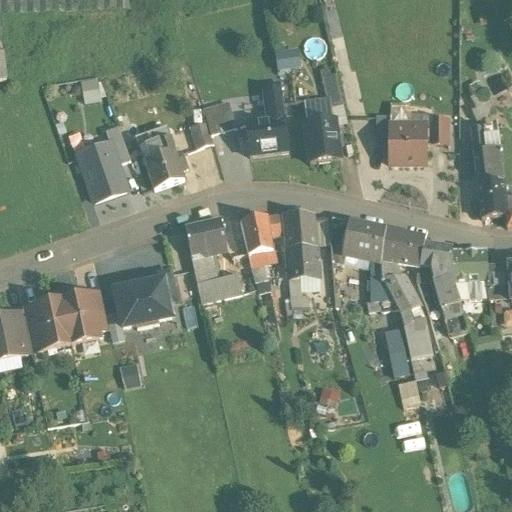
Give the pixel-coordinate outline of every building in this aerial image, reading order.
[(127,0),(0,0),(0,55),(2,56),(1,17),(128,13),(127,0)] [(277,53),(278,70),(300,68),(299,51),(277,53)] [(36,52),(2,56),(4,70),(37,66),(36,52)] [(343,109),(336,78),(322,81),(329,112),(343,109)] [(82,83),(85,105),(104,103),(102,80),(82,83)] [(278,86),(268,87),(269,94),(279,93),(278,86)] [(269,94),(264,95),(268,124),(283,122),(279,93),(269,94)] [(477,119),(493,115),(490,104),(474,109),(477,119)] [(228,106),(204,113),(207,125),(211,138),(235,131),(228,106)] [(268,124),(245,128),(250,161),(287,154),(283,122),(268,124)] [(333,122),(304,125),(310,166),(339,163),(333,122)] [(448,148),(448,122),(432,123),(432,133),(432,148),(448,148)] [(207,125),(191,130),(197,151),(213,147),(211,138),(207,125)] [(424,133),(409,133),(409,128),(391,129),(391,169),(425,168),(424,148),(424,133)] [(496,129),(470,132),(477,187),(503,183),(496,129)] [(166,130),(136,140),(155,194),(185,183),(182,175),(188,173),(183,158),(178,160),(166,130)] [(111,148),(118,168),(129,164),(117,132),(106,136),(111,148)] [(432,133),(424,133),(424,148),(432,148),(432,133)] [(96,206),(127,196),(118,168),(111,148),(80,158),(96,206)] [(489,185),(477,187),(481,222),(507,219),(507,216),(503,184),(489,185)] [(281,240),(279,219),(268,221),(271,241),(281,240)] [(313,219),(284,219),(287,252),(315,252),(313,219)] [(268,221),(240,227),(248,261),(259,258),(274,255),(271,241),(268,221)] [(220,223),(185,231),(191,258),(206,255),(226,251),(220,223)] [(386,234),(349,227),(344,252),(345,259),(370,265),(381,267),(386,234)] [(425,242),(386,234),(381,267),(394,266),(395,265),(395,266),(419,271),(425,242)] [(451,247),(425,242),(419,271),(433,274),(444,277),(445,273),(451,247)] [(315,252),(287,252),(289,281),(300,280),(318,279),(316,252),(315,252)] [(486,254),(451,255),(452,272),(452,282),(454,288),(487,286),(486,254)] [(206,255),(191,258),(197,279),(197,287),(216,283),(206,255)] [(259,258),(248,261),(254,288),(266,285),(263,270),(259,258)] [(381,267),(370,265),(369,307),(373,306),(381,304),(393,302),(387,291),(385,287),(381,282),(381,267)] [(394,266),(381,267),(381,282),(385,287),(387,291),(393,287),(396,290),(401,287),(395,266),(395,265),(394,266)] [(452,272),(445,273),(444,277),(433,274),(440,303),(458,299),(454,288),(452,282),(452,272)] [(170,275),(143,280),(145,288),(164,284),(168,305),(176,304),(170,275)] [(216,283),(197,287),(202,307),(242,298),(236,278),(216,283)] [(300,280),(289,281),(291,302),(302,301),(300,280)] [(145,288),(115,294),(123,332),(136,329),(137,333),(159,328),(158,324),(172,321),(168,305),(164,284),(145,288)] [(401,287),(396,290),(393,287),(387,291),(393,302),(399,313),(401,316),(402,315),(409,351),(411,364),(431,359),(424,324),(419,313),(407,289),(406,287),(403,286),(401,287)] [(101,296),(88,299),(95,334),(108,331),(101,296)] [(87,298),(62,303),(71,348),(97,342),(95,334),(88,299),(87,298)] [(469,334),(458,299),(440,303),(450,340),(452,339),(456,338),(469,334)] [(302,301),(291,302),(291,314),(308,313),(307,301),(302,301)] [(393,302),(381,304),(384,317),(399,313),(393,302)] [(62,303),(36,309),(36,311),(45,354),(71,348),(62,303)] [(369,307),(344,312),(346,322),(375,316),(373,306),(369,307)] [(36,311),(23,314),(23,316),(32,356),(45,354),(36,311)] [(12,316),(0,318),(0,363),(20,359),(12,318),(13,318),(12,316)] [(13,318),(12,318),(20,359),(32,356),(23,316),(13,318)] [(404,331),(388,333),(391,379),(407,378),(404,331)] [(423,375),(414,378),(416,384),(425,382),(423,375)]
